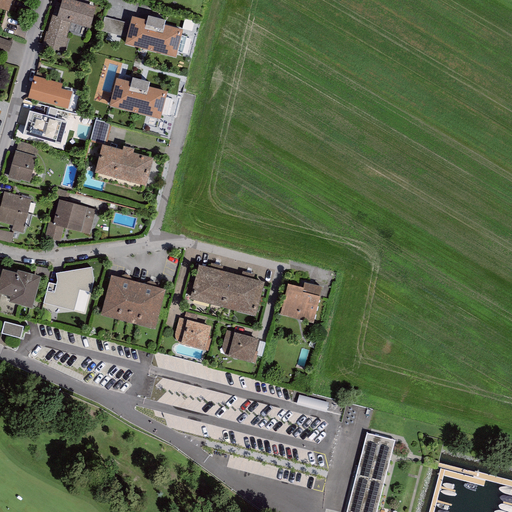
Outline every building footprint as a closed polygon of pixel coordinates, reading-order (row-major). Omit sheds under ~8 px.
[(0,0),(0,11),(8,14),(12,0),(0,0)] [(96,9),(66,0),(62,0),(61,5),(55,3),(42,47),(62,53),(71,24),(90,30),(96,9)] [(147,22),(131,18),(124,47),(175,59),(183,31),(164,26),(165,23),(148,18),(147,22)] [(126,33),(127,21),(107,19),(106,31),(126,33)] [(0,49),(8,53),(12,43),(0,38),(0,49)] [(61,81),(34,74),(28,99),(69,110),(74,92),(59,88),(61,81)] [(130,85),(116,81),(109,108),(160,121),(167,94),(149,89),(150,85),(132,80),(130,85)] [(50,113),(30,108),(22,137),(42,142),(50,113)] [(110,136),(113,124),(98,120),(94,132),(110,136)] [(122,152),(102,147),(94,174),(146,188),(153,161),(133,156),(134,151),(123,148),(122,152)] [(36,158),(15,153),(7,180),(29,186),(36,158)] [(32,200),(4,192),(0,206),(0,222),(13,226),(12,231),(22,234),(32,200)] [(96,211),(59,202),(54,223),(49,221),(44,238),(60,242),(63,229),(89,236),(96,211)] [(13,234),(0,231),(0,241),(10,244),(13,234)] [(264,280),(199,263),(190,297),(255,314),(264,280)] [(94,279),(91,265),(56,272),(57,278),(56,283),(48,281),(43,302),(74,310),(79,288),(91,290),(94,279)] [(2,268),(0,267),(0,294),(1,291),(10,293),(8,299),(32,305),(40,273),(17,267),(16,270),(2,266),(2,268)] [(165,287),(111,273),(100,314),(154,328),(165,287)] [(303,285),(287,281),(279,313),(313,321),(322,285),(304,281),(303,285)] [(179,342),(180,342),(204,349),(210,325),(187,318),(186,319),(179,317),(174,335),(175,338),(177,341),(179,342)] [(23,325),(4,320),(1,332),(20,337),(23,325)] [(226,354),(228,355),(251,361),(258,337),(234,331),(234,332),(227,330),(221,347),(222,350),(224,353),(226,354)] [(350,416),(367,420),(369,409),(352,405),(350,416)] [(375,511),(394,440),(367,432),(346,511),(375,511)]
